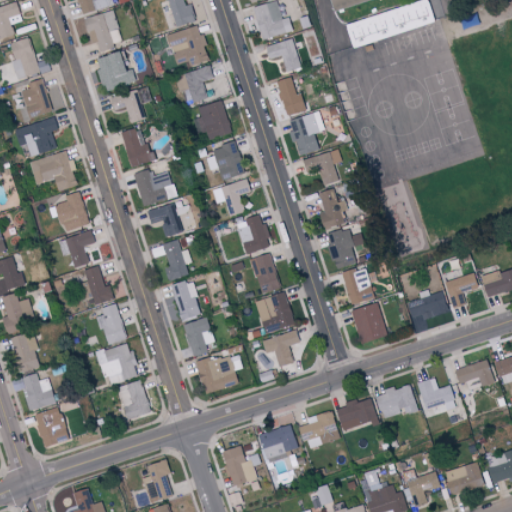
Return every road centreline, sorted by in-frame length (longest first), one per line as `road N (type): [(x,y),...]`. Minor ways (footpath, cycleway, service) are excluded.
road 1 (residential): [(0,496),(511,323)]
road 2 (residential): [(216,511),(52,0)]
road 3 (residential): [(345,379),(222,0)]
road 4 (residential): [(40,511),(0,388)]
